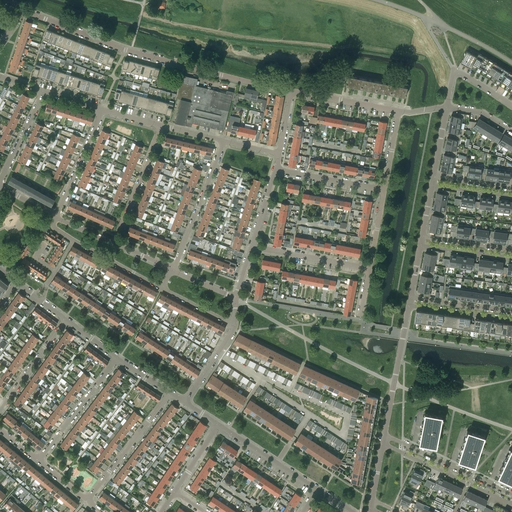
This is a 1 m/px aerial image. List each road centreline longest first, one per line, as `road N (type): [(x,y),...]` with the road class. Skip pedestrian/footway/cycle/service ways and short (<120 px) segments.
road 1 (residential): [(291,91),(124,50),(24,9)]
road 2 (residential): [(382,444),(511,505)]
road 3 (residential): [(511,496),(384,434)]
road 4 (residential): [(224,141),(172,270)]
road 5 (residential): [(86,500),(169,392)]
road 6 (residential): [(384,434),(409,306)]
road 7 (residential): [(117,359),(38,460)]
road 8 (residential): [(113,244),(160,125)]
